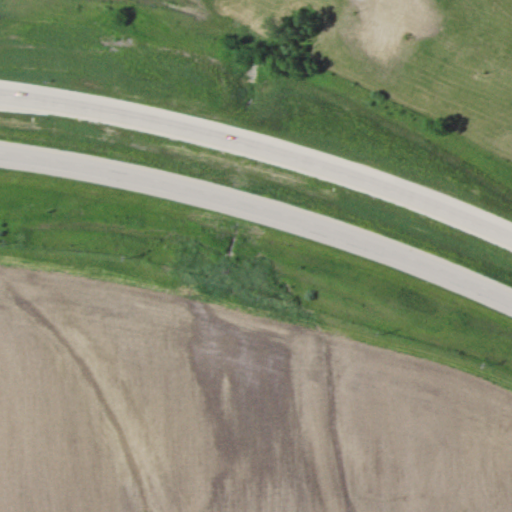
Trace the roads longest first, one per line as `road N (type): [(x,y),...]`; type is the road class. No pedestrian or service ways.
road 1 (trunk): [(0,154),(216,196),(363,241),(511,300)]
road 2 (trunk): [(511,234),(264,148),(0,92)]
